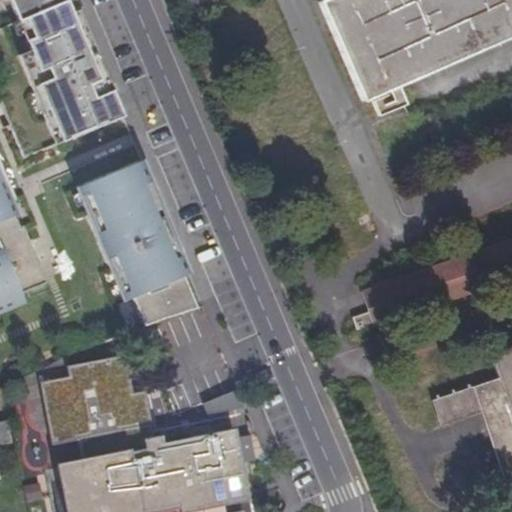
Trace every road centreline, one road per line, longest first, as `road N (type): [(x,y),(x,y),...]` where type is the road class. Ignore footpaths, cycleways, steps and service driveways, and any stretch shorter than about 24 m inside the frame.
road 1 (residential): [(351,511),(125,0)]
road 2 (unknown): [(268,318),(198,344),(126,353)]
